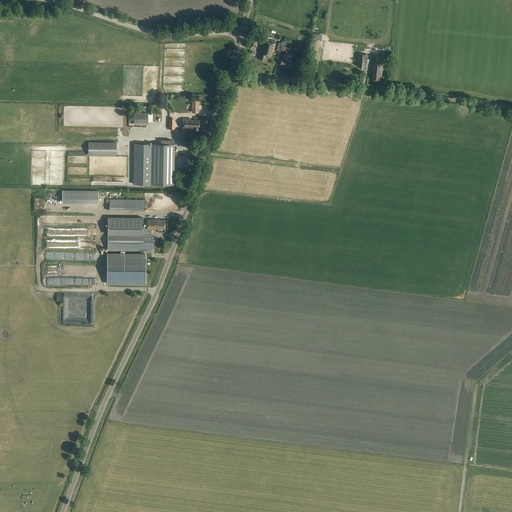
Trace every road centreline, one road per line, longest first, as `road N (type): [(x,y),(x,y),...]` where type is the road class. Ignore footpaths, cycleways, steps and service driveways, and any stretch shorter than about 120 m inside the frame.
road 1 (unclassified): [(63,511),(165,271),(230,74)]
road 2 (unclassified): [(511,107),(230,74)]
road 3 (unclassified): [(240,35),(158,34),(42,0)]
